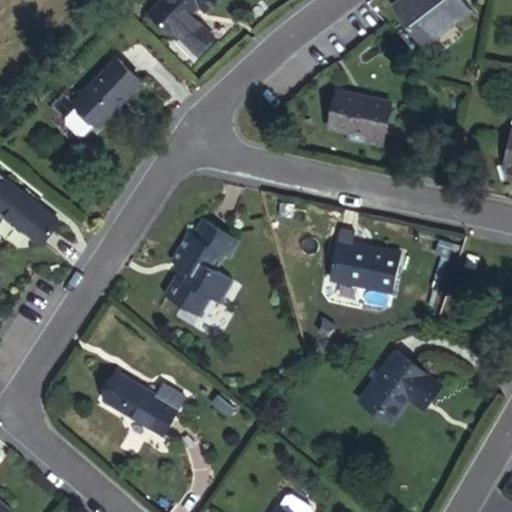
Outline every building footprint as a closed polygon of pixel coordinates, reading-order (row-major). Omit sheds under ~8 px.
[(186,28),(195,20),(203,26),(217,12),(204,0),(174,0),(148,27),(167,46),(170,43),(194,68),(210,53),(186,28)] [(464,18),(449,0),(416,0),(402,11),(397,5),(386,14),(417,55),(464,18)] [(402,11),(416,0),(404,0),(397,5),(402,11)] [(98,143),(143,100),(118,75),(73,119),(98,143)] [(333,138),(339,102),(332,101),(324,137),(333,138)] [(380,156),(388,112),(339,102),(333,138),(347,139),(345,150),(380,156)] [(60,239),(0,192),(0,231),(1,230),(42,262),(60,239)] [(214,277),(222,262),(227,264),(236,248),(201,227),(193,243),(187,241),(169,268),(179,274),(163,301),(195,321),(206,304),(217,311),(232,287),(214,277)] [(400,307),(410,266),(361,254),(363,243),(345,240),(332,290),(400,307)] [(464,408),(420,374),(384,418),(414,443),(438,414),(451,424),(464,408)] [(118,415),(135,392),(120,381),(103,406),(118,415)] [(162,443),(178,419),(156,404),(135,392),(118,415),(162,443)] [(162,392),(156,404),(178,419),(185,406),(162,392)]
